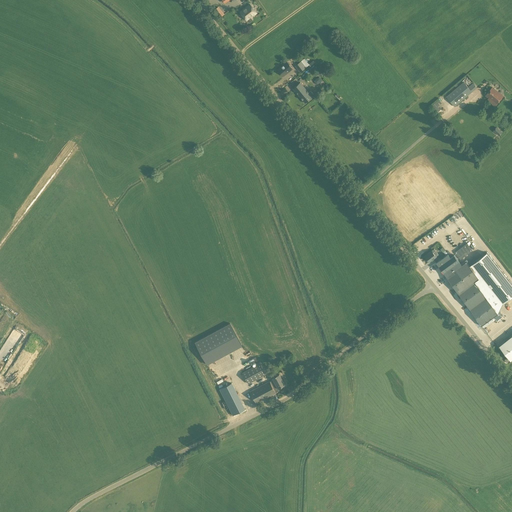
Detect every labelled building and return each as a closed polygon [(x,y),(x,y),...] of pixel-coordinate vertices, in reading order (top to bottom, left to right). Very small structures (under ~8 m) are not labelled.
[(253,20),(251,17),(256,13),(250,4),(240,12),(247,20),(249,23),(253,20)] [(219,18),(224,14),(218,6),(213,10),(219,18)] [(295,66),(300,72),(306,67),(301,61),(295,66)] [(292,68),(287,62),(278,70),(283,76),(292,68)] [(310,91),(308,92),(300,82),(293,88),(305,103),(314,95),(310,91)] [(473,83),(468,87),(463,82),(446,97),(454,107),(472,92),(477,88),(473,83)] [(492,87),(485,95),(493,102),(492,103),(495,106),(503,96),(492,87)] [(499,136),(502,132),(496,127),(493,131),(499,136)] [(454,214),(448,219),(451,223),(458,219),(454,214)] [(440,249),(444,255),(449,252),(444,246),(440,249)] [(438,254),(434,249),(424,256),(429,262),(437,257),(436,256),(438,254)] [(457,255),(461,261),(466,257),(462,252),(457,255)] [(472,264),(503,303),(511,296),(511,284),(486,252),(472,264)] [(481,325),(482,325),(490,319),(498,314),(493,306),(491,304),(486,297),(481,291),(484,289),(486,288),(479,278),(476,274),(466,261),(461,265),(454,255),(450,258),(448,254),(436,262),(455,289),(458,293),(458,294),(458,295),(459,294),(481,325)] [(207,365),(242,346),(230,323),(195,342),(207,365)] [(13,337),(12,336),(5,346),(9,349),(14,342),(16,340),(13,338),(13,337)] [(508,363),(511,359),(511,336),(497,348),(508,363)] [(260,363),(242,373),(248,384),(266,374),(260,363)] [(272,378),(273,380),(270,381),(269,381),(250,391),(256,404),(276,393),(279,391),(278,389),(285,385),(279,374),(272,378)] [(219,389),(233,416),(245,409),(232,383),(219,389)]
